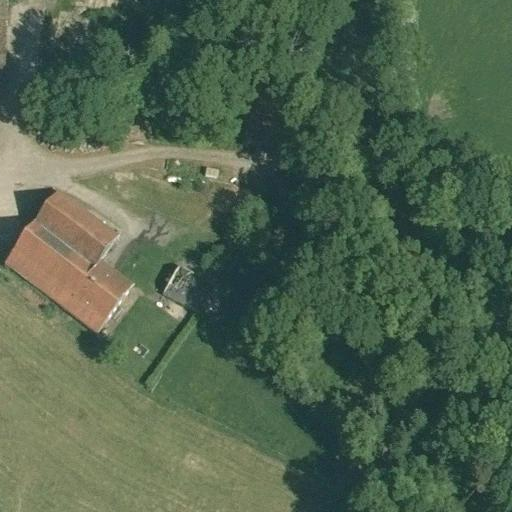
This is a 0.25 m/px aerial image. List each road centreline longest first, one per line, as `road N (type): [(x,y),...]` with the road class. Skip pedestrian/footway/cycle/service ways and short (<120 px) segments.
road 1 (unclassified): [(403,206),(397,180),(338,141),(246,165),(142,154),(69,160),(44,174),(0,179)]
road 2 (track): [(396,511),(403,206)]
